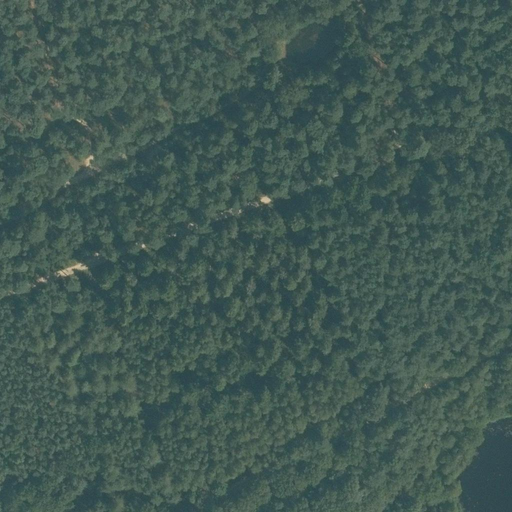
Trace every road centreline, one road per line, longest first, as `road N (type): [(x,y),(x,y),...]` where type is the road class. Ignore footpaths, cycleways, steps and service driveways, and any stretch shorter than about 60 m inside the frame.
road 1 (track): [(0,288),(511,107)]
road 2 (track): [(185,511),(511,342)]
road 3 (track): [(0,120),(61,101),(85,107),(111,160)]
